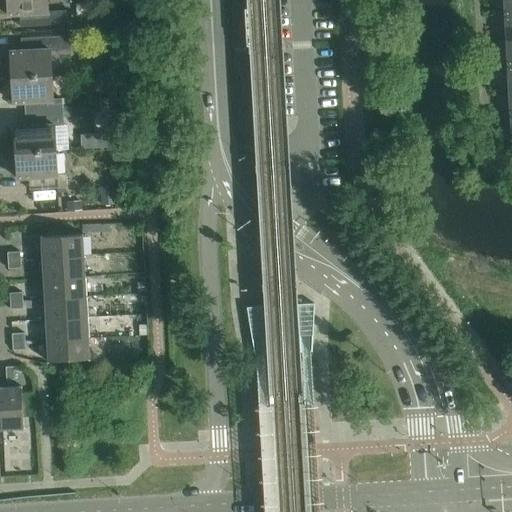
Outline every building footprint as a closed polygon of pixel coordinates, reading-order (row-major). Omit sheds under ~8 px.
[(46,0),(6,0),(7,16),(19,15),(20,27),(67,24),(66,11),(47,12),(46,0)] [(511,0),(503,0),(504,16),(511,15),(511,0)] [(21,51),(9,52),(11,78),(51,75),(50,51),(68,50),(67,36),(20,39),(21,51)] [(51,75),(11,78),(12,103),(24,103),(25,115),(62,112),(62,99),(52,100),(51,75)] [(103,99),(100,103),(100,110),(109,110),(111,109),(110,98),(108,99),(103,99)] [(14,127),(15,153),(55,151),(54,126),(63,126),(62,112),(25,115),(25,126),(14,127)] [(55,151),(15,153),(17,179),(28,178),(29,190),(67,188),(66,174),(57,175),(55,151)] [(114,197),(101,198),(101,206),(115,205),(114,197)] [(81,202),(67,203),(68,212),(81,211),(81,202)] [(41,237),(42,259),(83,256),(82,235),(41,237)] [(7,253),(7,261),(20,260),(19,252),(7,253)] [(83,256),(42,259),(43,279),(84,277),(83,256)] [(20,260),(7,261),(8,269),(20,268),(20,260)] [(84,277),(43,279),(44,300),(86,297),(84,277)] [(9,293),(10,301),(22,301),(22,293),(9,293)] [(86,297),(44,300),(45,320),(87,317),(86,297)] [(22,301),(10,301),(10,309),(23,309),(22,301)] [(87,317),(45,320),(47,340),(88,338),(87,317)] [(12,334),(12,342),(24,341),(24,333),(12,334)] [(88,338),(47,340),(48,362),(89,359),(88,338)] [(24,341),(12,342),(13,350),(25,349),(24,341)] [(14,379),(13,367),(5,367),(6,380),(14,379)] [(21,387),(0,388),(0,396),(2,430),(23,428),(21,387)]
